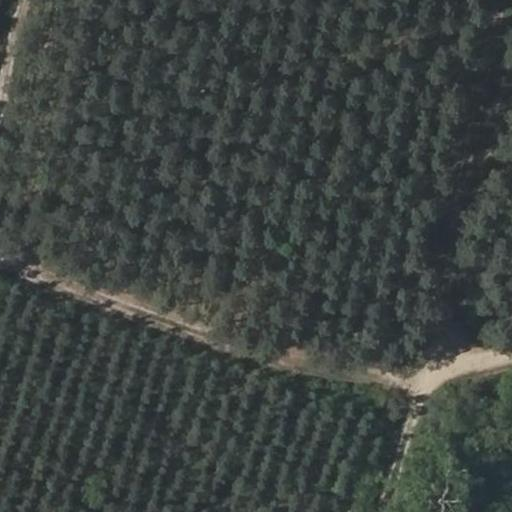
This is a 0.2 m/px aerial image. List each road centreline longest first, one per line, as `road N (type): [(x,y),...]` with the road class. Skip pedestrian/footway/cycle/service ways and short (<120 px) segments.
road 1 (track): [(502,0),(471,132),(441,330),(422,377),(511,355)]
road 2 (track): [(422,377),(384,511)]
